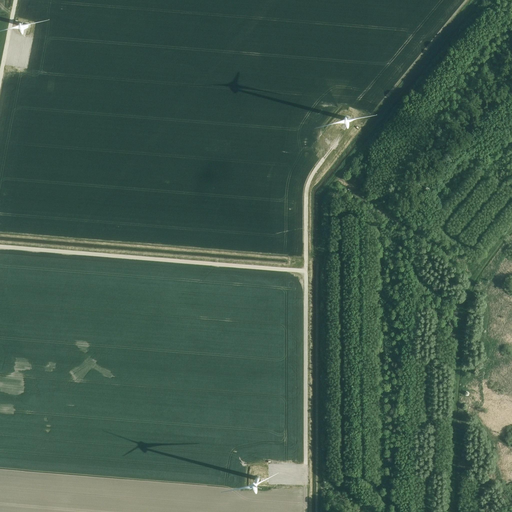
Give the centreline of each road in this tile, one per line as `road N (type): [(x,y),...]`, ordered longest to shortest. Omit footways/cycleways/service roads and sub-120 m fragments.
road 1 (track): [(477,0),(319,199),(314,511)]
road 2 (track): [(453,511),(475,280),(511,232)]
